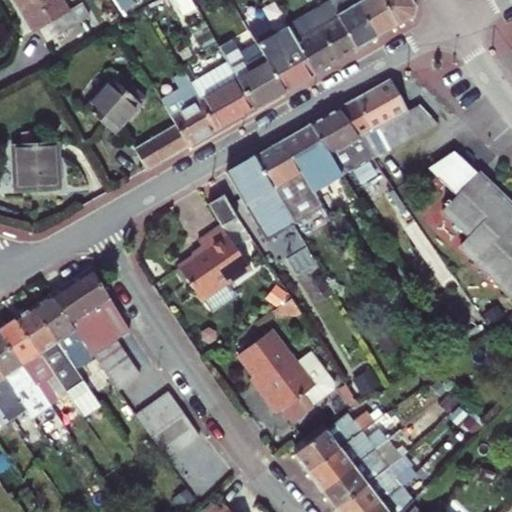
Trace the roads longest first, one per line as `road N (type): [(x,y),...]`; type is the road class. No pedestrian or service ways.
road 1 (residential): [(91,225),(451,22)]
road 2 (residential): [(91,225),(291,511)]
